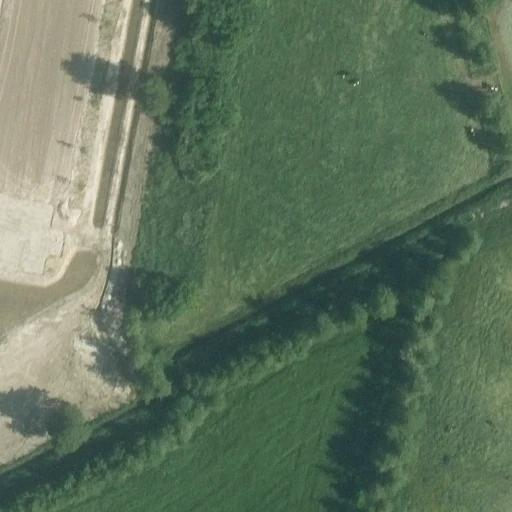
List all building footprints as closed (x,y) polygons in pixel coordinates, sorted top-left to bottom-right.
[(15,0),(14,8),(45,14),(43,27),(68,31),(71,18),(64,16),(66,0),(15,0)] [(0,34),(19,38),(22,23),(2,20),(0,31),(0,34)] [(7,46),(2,70),(52,79),(56,56),(63,57),(65,43),(40,38),(38,51),(7,46)] [(75,41),(71,57),(110,66),(114,50),(75,41)] [(2,70),(0,82),(0,93),(29,99),(27,112),(52,117),(54,103),(47,102),(52,79),(2,70)] [(0,131),(0,156),(36,163),(41,140),(47,141),(50,127),(25,123),(22,136),(0,131)] [(0,156),(0,181),(14,184),(11,197),(37,202),(39,188),(32,186),(36,163),(0,156)] [(48,164),(47,179),(94,183),(96,169),(48,164)] [(50,228),(48,240),(72,242),(73,231),(50,228)] [(116,268),(117,252),(103,251),(102,267),(116,268)] [(30,262),(25,299),(89,308),(91,291),(46,284),(49,264),(30,262)] [(24,328),(49,329),(51,308),(26,306),(24,328)] [(88,343),(89,316),(64,316),(63,342),(88,343)] [(50,348),(51,336),(39,334),(37,347),(50,348)] [(0,381),(3,387),(0,388),(0,432),(5,430),(2,426),(20,416),(22,420),(39,410),(28,392),(34,388),(27,376),(38,369),(29,355),(0,371),(0,381)] [(67,382),(70,393),(94,384),(90,374),(67,382)]
